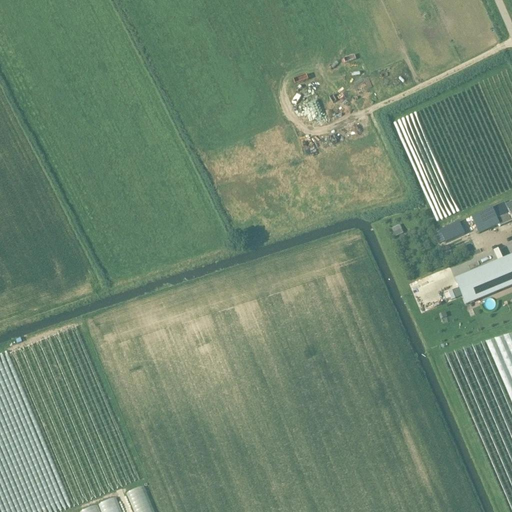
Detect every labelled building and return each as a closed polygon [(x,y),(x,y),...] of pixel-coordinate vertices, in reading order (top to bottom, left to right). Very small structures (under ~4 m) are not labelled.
[(479,234),(498,226),(500,227),(511,221),(511,220),(504,203),(471,218),(479,234)] [(465,236),(459,223),(439,231),(440,234),(444,242),(445,245),(465,236)] [(395,237),(403,234),(399,226),(391,229),(395,237)] [(511,285),(511,257),(466,276),(476,300),(511,285)] [(127,496),(78,511),(156,511),(148,486),(126,493),(127,496)]
